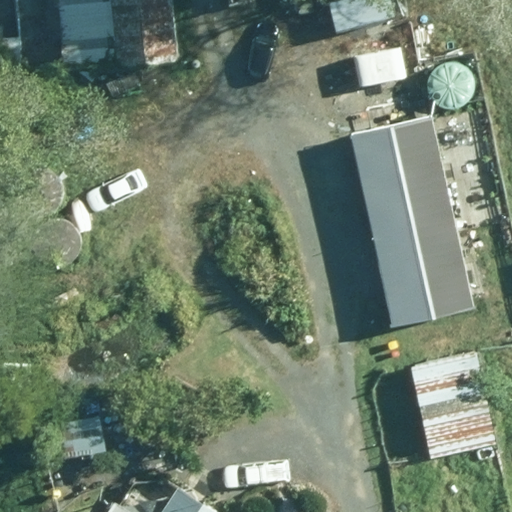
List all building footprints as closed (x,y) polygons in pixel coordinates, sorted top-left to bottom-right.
[(39,0),(49,72),(150,59),(142,0),(39,0)] [(426,114),(344,132),(386,330),(468,312),(426,114)] [(127,204),(90,218),(119,294),(156,279),(127,204)] [(473,350),(403,367),(426,462),(496,445),(473,350)] [(98,408),(31,423),(42,467),(108,451),(98,408)] [(214,511),(175,487),(158,511),(128,511),(107,498),(98,511),(214,511)]
